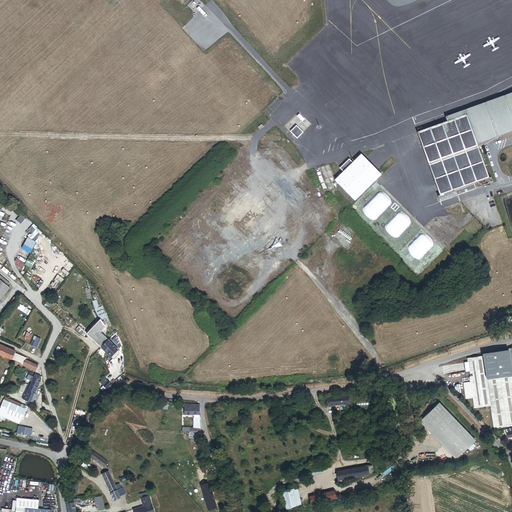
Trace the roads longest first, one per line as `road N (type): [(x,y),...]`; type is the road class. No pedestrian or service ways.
road 1 (residential): [(425,366),(372,384),(202,399)]
road 2 (residential): [(202,399),(105,390),(65,458)]
road 3 (residential): [(511,456),(425,366)]
